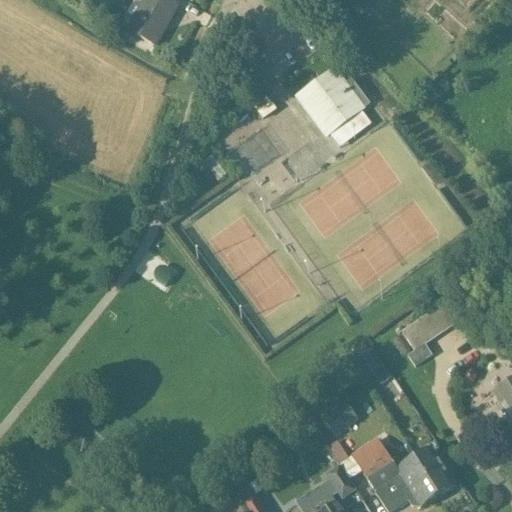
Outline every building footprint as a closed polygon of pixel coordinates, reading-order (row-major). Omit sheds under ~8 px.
[(177,9),(162,0),(145,0),(127,33),(155,48),(177,9)] [(345,87),(335,72),(297,101),(326,140),(370,107),(352,82),(345,87)] [(276,112),(267,99),(254,109),(263,121),(276,112)] [(210,160),(202,165),(216,184),(224,179),(210,160)] [(243,194),(273,181),(267,165),(237,178),(243,194)] [(452,301),(401,335),(414,354),(407,359),(415,370),(432,358),(426,348),(466,321),(452,301)] [(370,351),(359,358),(371,376),(382,369),(370,351)] [(382,370),(372,377),(379,388),(390,381),(382,370)] [(462,381),(466,387),(473,386),(477,380),(472,374),(465,374),(462,381)] [(511,383),(492,395),(511,427),(511,383)] [(345,406),(323,424),(336,440),(358,422),(345,406)] [(306,425),(299,429),(308,442),(315,438),(306,425)] [(419,511),(437,500),(413,465),(405,470),(397,458),(389,463),(376,443),(353,458),(377,495),(375,497),(384,511),(396,511),(413,502),(419,511)] [(413,465),(437,500),(455,488),(432,453),(413,465)] [(339,469),(326,478),(342,502),(355,493),(339,469)] [(337,507),(323,487),(304,500),(311,511),(342,511),(338,506),(337,507)] [(233,511),(262,511),(254,498),(243,505),(244,506),(240,508),(238,510),(236,511),(235,511),(233,511)]
